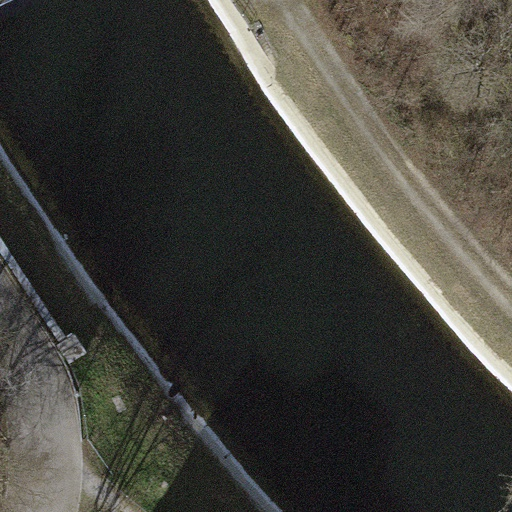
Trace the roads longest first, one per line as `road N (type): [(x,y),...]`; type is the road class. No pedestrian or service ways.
road 1 (track): [(286,0),(442,220),(511,295)]
road 2 (unclassified): [(0,313),(27,363),(41,418),(36,511)]
